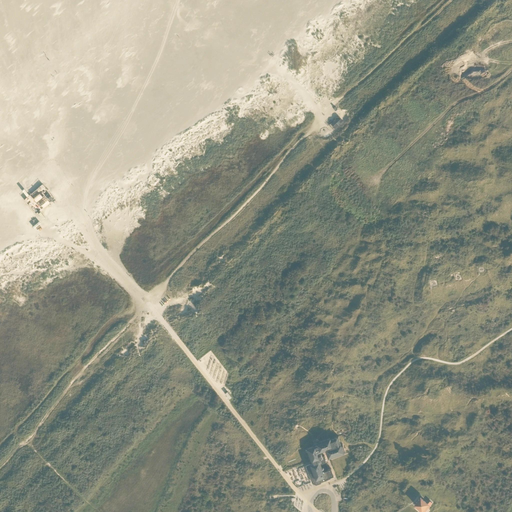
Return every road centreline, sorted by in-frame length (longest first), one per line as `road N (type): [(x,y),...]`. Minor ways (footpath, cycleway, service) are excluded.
road 1 (track): [(0,466),(296,142),(449,0)]
road 2 (track): [(310,505),(150,305),(65,222),(10,218)]
road 3 (track): [(0,444),(102,330),(143,298)]
